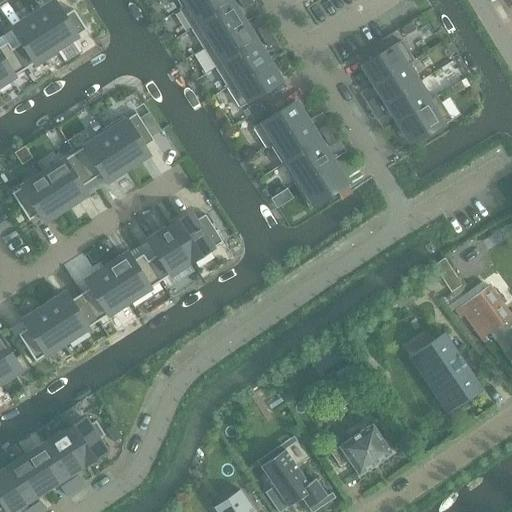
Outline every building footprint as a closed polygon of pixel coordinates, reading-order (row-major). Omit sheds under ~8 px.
[(179,11),(195,0),(178,0),(183,7),(179,10),(179,11)] [(229,0),(195,0),(179,11),(191,30),(232,4),(229,0)] [(248,0),(238,0),(238,1),(243,9),(251,4),(248,0)] [(54,2),(33,16),(55,50),(86,30),(73,10),(63,17),(54,2)] [(232,4),(191,30),(203,49),(244,24),(232,4)] [(7,43),(24,70),(34,64),(37,68),(58,54),(55,50),(33,16),(12,29),(21,44),(12,50),(7,43)] [(416,30),(412,23),(401,29),(405,37),(416,30)] [(244,24),(203,49),(215,69),(256,43),(244,24)] [(262,39),(270,34),(265,26),(257,31),(262,39)] [(270,34),(262,39),(268,48),(275,43),(270,34)] [(374,85),(413,61),(401,42),(393,47),(362,66),(374,85)] [(0,85),(24,70),(7,43),(0,47),(0,85)] [(256,43),(215,69),(227,88),(268,62),(256,43)] [(386,103),(421,82),(410,64),(414,61),(413,61),(374,85),(386,103)] [(268,62),(227,88),(240,108),(281,83),(268,62)] [(397,122),(436,97),(436,96),(431,99),(421,82),(386,103),(397,122)] [(450,88),(454,95),(465,89),(460,82),(450,88)] [(437,123),(440,122),(440,121),(448,116),(436,97),(397,122),(409,141),(412,140),(411,139),(437,123)] [(373,111),(381,106),(375,98),(367,103),(373,111)] [(250,116),(261,109),(257,102),(246,109),(250,116)] [(266,148),(307,123),(295,102),(254,128),(266,148)] [(381,106),(373,111),(378,120),(386,115),(381,106)] [(265,116),(261,109),(250,116),(255,123),(265,116)] [(153,141),(136,114),(126,121),(123,117),(102,130),(127,169),(148,155),(143,148),(153,141)] [(307,123),(266,148),(267,149),(271,146),(282,165),(319,142),(307,123)] [(324,139),(332,134),(327,125),(319,130),(324,139)] [(127,169),(102,130),(102,131),(104,135),(74,154),(91,181),(101,175),(106,182),(127,169)] [(332,134),(324,139),(330,147),(337,143),(332,134)] [(319,142),(282,165),(294,184),(332,162),(319,142)] [(91,181),(74,154),(43,174),(65,209),(86,195),(81,187),(91,181)] [(332,162),(294,184),(307,205),(311,202),(314,201),(335,188),(344,182),(332,162)] [(65,209),(43,174),(12,194),(29,221),(39,214),(44,222),(65,209)] [(347,186),(344,182),(335,188),(342,199),(349,194),(345,187),(346,187),(347,186)] [(275,196),(279,203),(290,197),(286,190),(275,196)] [(190,214),(169,227),(191,262),(222,242),(205,215),(195,222),(190,214)] [(143,255),(160,282),(191,262),(169,227),(148,241),(157,256),(147,262),(143,255)] [(127,254),(106,267),(129,302),(160,282),(143,255),(132,262),(127,254)] [(444,260),(435,266),(441,276),(451,270),(444,260)] [(90,289),(80,295),(98,322),(129,302),(106,267),(85,281),(90,289)] [(456,310),(461,319),(464,316),(484,343),(488,340),(485,337),(490,333),(511,319),(489,287),(456,310)] [(65,294),(44,307),(66,342),(98,322),(80,295),(70,302),(65,294)] [(28,329),(18,335),(35,362),(66,342),(44,307),(23,321),(28,329)] [(511,317),(511,319),(490,333),(511,365),(511,317)] [(414,358),(449,409),(481,387),(446,336),(414,358)] [(0,337),(0,381),(3,386),(29,369),(20,355),(14,359),(0,337)] [(352,364),(335,374),(340,383),(349,377),(356,388),(364,383),(357,372),(352,364)] [(84,419),(64,432),(85,465),(105,452),(98,440),(105,436),(96,422),(89,426),(84,419)] [(348,460),(358,477),(392,454),(372,425),(339,447),(339,448),(332,453),(340,466),(348,460)] [(114,427),(107,432),(113,442),(120,438),(114,427)] [(64,432),(45,444),(66,477),(85,465),(64,432)] [(45,444),(26,457),(47,489),(66,477),(45,444)] [(285,450),(259,467),(273,487),(265,493),(277,511),(281,511),(289,507),(286,502),(298,494),(301,498),(301,499),(308,509),(327,496),(315,480),(308,484),(285,450)] [(26,457),(7,469),(28,502),(47,489),(26,457)] [(7,469),(0,473),(0,502),(6,511),(11,511),(28,502),(7,469)] [(83,485),(78,477),(69,482),(75,491),(83,485)] [(67,496),(75,491),(69,482),(61,488),(67,496)] [(254,511),(240,490),(239,490),(241,494),(216,511),(214,507),(213,508),(215,511),(254,511)] [(43,511),(46,511),(40,502),(32,508),(34,511),(43,511)]
